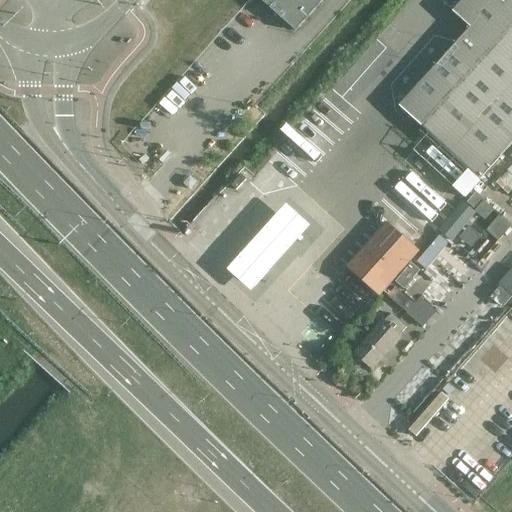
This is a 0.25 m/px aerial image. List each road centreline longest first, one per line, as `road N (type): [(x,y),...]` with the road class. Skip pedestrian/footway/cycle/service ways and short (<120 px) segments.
road 1 (trunk): [(369,511),(0,144)]
road 2 (tertiary): [(434,511),(193,285),(66,148)]
road 3 (trunk): [(0,251),(271,511)]
